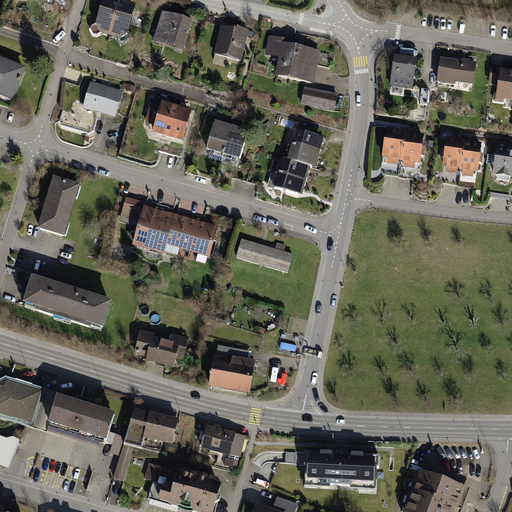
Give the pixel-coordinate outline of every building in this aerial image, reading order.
[(140,5),(125,0),(105,0),(98,24),(102,33),(121,38),(130,34),(140,5)] [(194,21),(163,13),(155,41),(186,50),(194,21)] [(250,34),(223,27),(216,55),(244,61),(250,34)] [(285,40),(271,37),(267,56),(282,59),(278,77),(318,85),(324,52),(284,44),(285,40)] [(29,68),(0,56),(0,95),(16,102),(29,68)] [(420,59),(397,56),(394,86),(416,89),(420,59)] [(480,63),(444,59),(441,83),(477,87),(480,63)] [(491,87),(501,87),(500,101),(511,102),(511,72),(506,72),(507,69),(493,67),(491,87)] [(125,93),(92,84),(85,110),(117,120),(125,93)] [(341,95),(307,89),(304,107),(337,113),(341,95)] [(195,112),(155,101),(148,125),(158,127),(156,134),(186,142),(195,112)] [(251,131),(218,123),(211,151),(244,159),(251,131)] [(411,133),(390,130),(386,158),(424,163),(427,137),(411,135),(411,133)] [(327,139),(298,132),(291,160),(284,158),(276,187),(306,195),(313,168),(319,169),(327,139)] [(468,141),(450,139),(447,168),(481,173),(484,146),(468,144),(468,141)] [(511,147),(500,146),(496,176),(511,177),(511,147)] [(80,186),(51,178),(35,233),(64,242),(80,186)] [(148,204),(127,198),(122,217),(141,223),(135,247),(166,256),(169,245),(213,258),(221,228),(148,207),(148,204)] [(295,255),(243,241),(238,259),(290,273),(295,255)] [(111,307),(30,282),(21,311),(102,336),(111,307)] [(191,342),(143,329),(136,356),(149,359),(149,362),(177,370),(180,361),(185,363),(191,342)] [(258,364),(217,358),(212,388),(253,394),(258,364)] [(121,414),(8,379),(0,383),(0,418),(48,433),(52,423),(109,441),(107,445),(113,446),(111,453),(119,456),(125,439),(114,435),(121,414)] [(176,445),(183,417),(137,404),(126,444),(143,449),(146,437),(176,445)] [(248,435),(209,427),(204,449),(243,458),(248,435)] [(8,440),(0,437),(0,466),(10,470),(22,440),(15,438),(8,440)] [(136,449),(126,447),(117,480),(126,483),(136,449)] [(306,454),(305,486),(374,490),(376,457),(306,454)] [(217,511),(225,484),(149,463),(145,480),(156,483),(152,500),(196,511),(217,511)] [(464,511),(473,487),(422,469),(405,511),(464,511)] [(275,510),(258,504),(255,511),(297,511),(300,505),(279,498),(275,510)]
